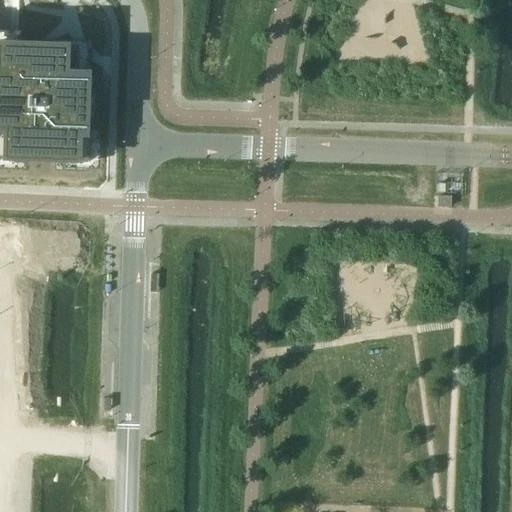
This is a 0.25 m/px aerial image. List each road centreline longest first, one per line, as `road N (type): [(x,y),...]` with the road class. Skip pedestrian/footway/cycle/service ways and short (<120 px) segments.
road 1 (residential): [(136,147),(511,158)]
road 2 (residential): [(129,428),(136,147)]
road 3 (residential): [(136,147),(135,28),(127,0)]
road 4 (residential): [(129,449),(0,445)]
road 5 (residential): [(0,385),(0,257)]
